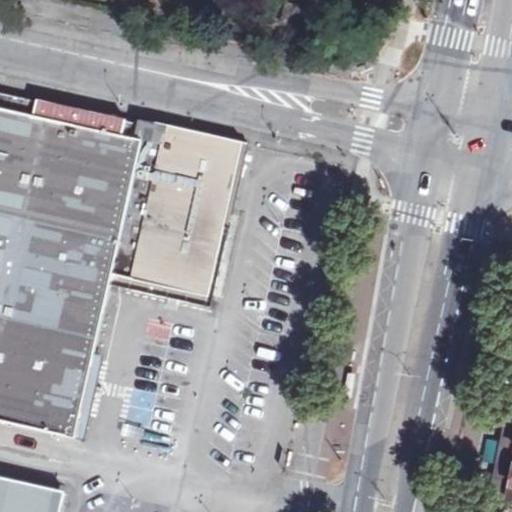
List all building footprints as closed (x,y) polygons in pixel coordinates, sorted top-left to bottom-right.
[(302,28),(305,8),(286,4),(282,24),(302,28)] [(378,53),(379,47),(371,45),(369,58),(377,60),(378,53)] [(0,109),(74,126),(77,111),(0,93),(0,109)] [(107,307),(112,284),(145,143),(136,141),(140,125),(77,111),(74,126),(0,109),(0,420),(68,436),(86,354),(97,305),(107,307)] [(145,143),(112,284),(187,302),(213,308),(251,144),(141,120),(140,125),(136,141),(145,143)] [(495,261),(485,301),(492,303),(502,263),(495,261)] [(97,305),(86,354),(95,356),(107,307),(97,305)] [(95,356),(86,354),(68,436),(83,439),(102,358),(95,356)] [(362,370),(353,369),(349,395),(358,396),(362,370)] [(511,420),(511,428),(501,473),(496,499),(511,502),(511,420)] [(61,511),(66,492),(0,478),(0,486),(55,499),(51,511),(61,511)] [(0,511),(51,511),(55,499),(0,486),(0,511)]
